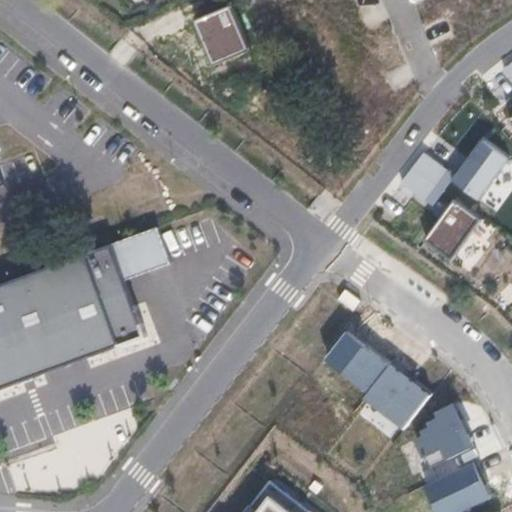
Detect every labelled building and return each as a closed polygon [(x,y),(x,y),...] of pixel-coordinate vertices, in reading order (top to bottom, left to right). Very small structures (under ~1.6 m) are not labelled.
[(477,0),(481,9),(502,0),(477,0)] [(228,6),(192,23),(211,63),(247,46),(228,6)] [(511,158),(511,153),(492,138),(458,179),(485,200),(511,158)] [(428,154),(405,181),(428,199),(449,170),(428,154)] [(488,219),(467,200),(435,238),(461,263),(488,219)] [(161,223),(0,279),(0,383),(149,330),(129,274),(173,260),(161,223)] [(393,363),(349,331),(327,362),(370,393),(393,363)] [(368,398),(406,427),(435,394),(393,363),(370,393),(368,398)] [(475,450),(456,403),(437,409),(438,417),(430,421),(431,427),(424,429),(425,434),(417,438),(428,456),(443,449),(451,461),(475,450)] [(459,511),(492,495),(475,461),(426,487),(438,511),(459,511)] [(311,511),(273,479),(247,511),(311,511)]
